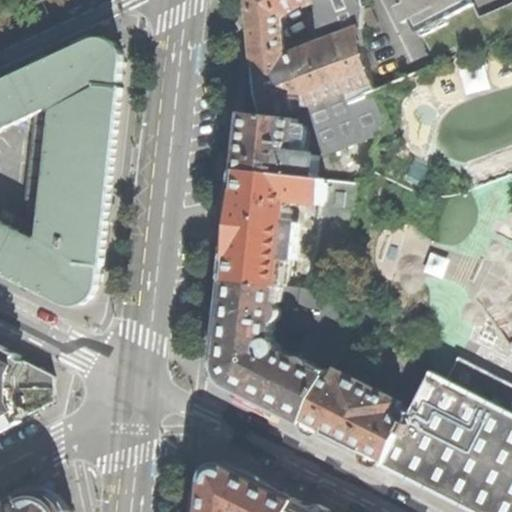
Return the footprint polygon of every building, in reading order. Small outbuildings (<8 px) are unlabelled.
[(249,0),(252,15),(256,68),(259,84),(249,85),(247,94),(245,109),(310,116),(367,95),(367,93),(375,89),(364,46),(361,29),(332,39),(285,57),(281,17),(311,0),(249,0)] [(404,0),(424,36),(449,24),(447,19),(475,5),(472,0),(404,0)] [(511,3),(481,17),(475,5),(447,19),(449,24),(424,36),(435,57),(456,47),(459,54),(511,32),(511,3)] [(0,132),(36,115),(49,109),(57,108),(44,226),(39,226),(37,226),(34,228),(31,232),(29,235),(21,231),(0,220),(0,269),(14,277),(41,291),(74,308),(82,306),(92,301),(100,288),(125,60),(124,54),(122,50),(118,44),(114,41),(105,39),(97,39),(94,41),(69,52),(29,70),(0,83),(0,132)] [(367,95),(310,116),(324,150),(326,154),(377,135),(390,130),(375,89),(367,93),(367,95)] [(25,221),(21,231),(29,235),(31,232),(34,228),(37,226),(39,226),(44,226),(57,108),(49,109),(36,115),(37,119),(25,221)] [(310,116),(245,109),(242,141),(238,171),(319,180),(321,157),(296,154),(297,146),(324,150),(310,116)] [(319,206),(322,180),(319,180),(238,171),(232,228),(227,280),(280,286),(283,287),(286,259),(290,259),(294,222),(290,222),(292,208),(301,204),(319,206)] [(322,180),(319,206),(318,218),(320,218),(316,252),(315,252),(311,289),(331,292),(363,185),(322,180)] [(280,286),(227,280),(221,329),(217,364),(219,376),(221,379),(229,386),(305,425),(329,377),(297,359),(281,351),(276,329),(277,322),(280,286)] [(283,287),(280,286),(277,322),(320,328),(319,334),(312,333),(297,359),(329,377),(351,332),(331,292),(311,289),(283,287)] [(0,429),(56,401),(56,388),(56,377),(0,348),(0,429)] [(511,412),(511,383),(460,358),(448,381),(511,412)] [(329,377),(305,425),(345,446),(386,466),(386,465),(413,414),(401,408),(403,403),(377,389),(375,392),(366,388),(368,385),(341,371),(336,380),(329,377)] [(511,511),(511,412),(448,381),(434,373),(413,414),(386,465),(480,511),(511,511)] [(292,511),(298,500),(259,480),(227,464),(205,475),(201,511),(292,511)] [(54,495),(48,493),(41,492),(36,492),(31,492),(0,508),(0,511),(71,511),(70,509),(68,505),(64,501),(60,498),(54,495)] [(321,511),(298,500),(292,511),(321,511)]
